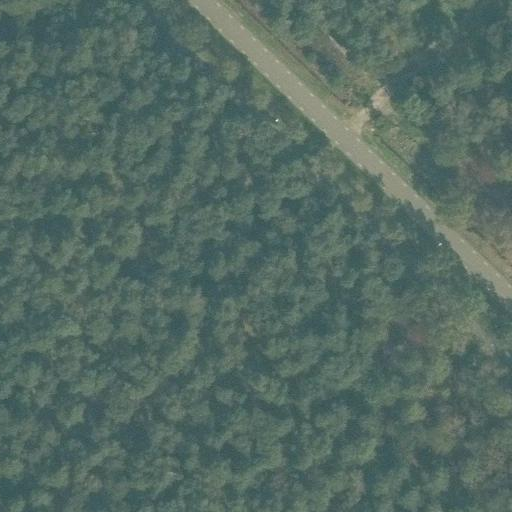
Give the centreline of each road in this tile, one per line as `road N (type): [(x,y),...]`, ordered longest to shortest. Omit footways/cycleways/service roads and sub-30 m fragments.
road 1 (tertiary): [(511,304),(194,0)]
road 2 (track): [(311,170),(414,72)]
